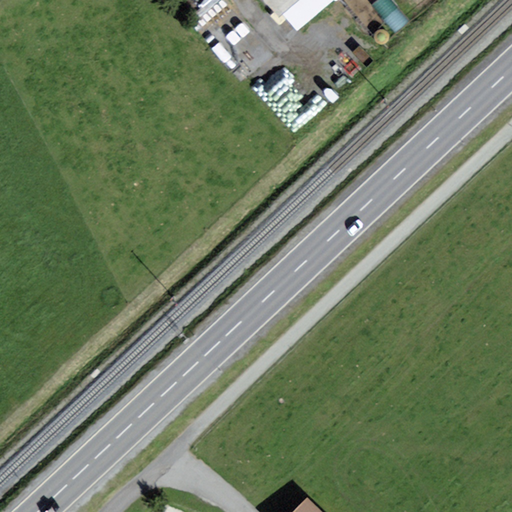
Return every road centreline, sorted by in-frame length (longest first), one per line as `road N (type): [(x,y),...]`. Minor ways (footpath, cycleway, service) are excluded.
road 1 (primary): [(511,69),(38,511)]
road 2 (track): [(511,134),(175,455)]
